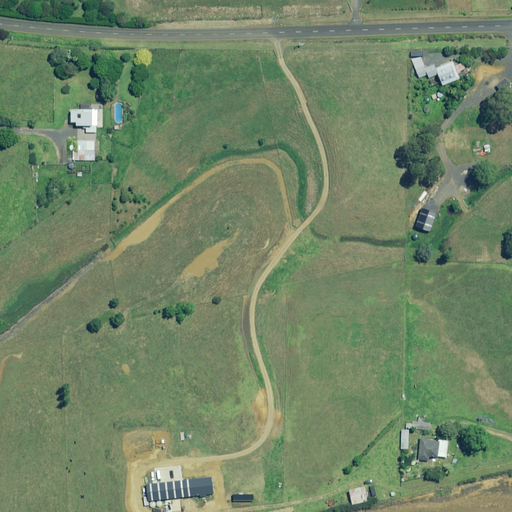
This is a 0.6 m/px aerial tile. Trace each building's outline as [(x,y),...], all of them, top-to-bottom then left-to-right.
[(458,75),(453,62),(435,68),(434,64),(424,68),(423,63),(415,66),(419,78),(427,75),(429,78),(438,74),(440,81),(458,75)] [(511,83),(511,81),(507,76),(495,86),(502,93),(511,83)] [(97,132),(97,110),(72,110),(72,122),(76,122),(76,126),(86,126),(86,132),(97,132)] [(94,141),(78,141),(78,155),(67,155),(67,160),(94,160),(94,141)] [(430,423),(412,421),(411,424),(406,423),(405,428),(429,430),(430,423)] [(408,430),(401,430),(400,448),(408,449),(408,430)] [(429,440),(429,438),(419,437),(418,460),(429,460),(429,456),(447,457),(448,441),(429,440)] [(367,501),(364,487),(349,490),(352,505),(367,501)]
